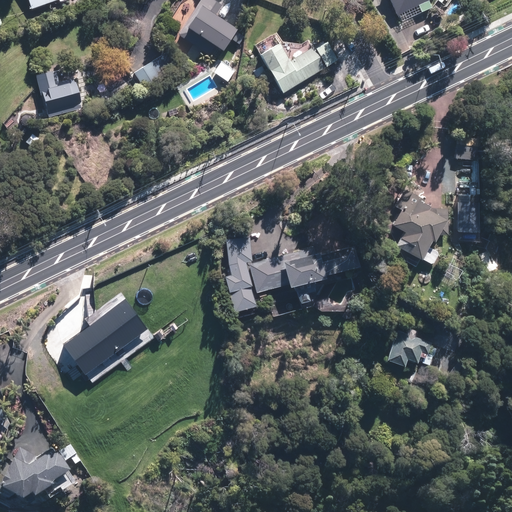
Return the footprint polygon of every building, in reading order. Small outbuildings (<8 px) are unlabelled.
[(56,0),(28,0),(31,9),(57,2),(56,0)] [(196,33),(224,50),(237,30),(210,12),(217,2),(214,0),(203,0),(181,35),(190,42),(196,33)] [(390,0),(399,21),(432,7),(430,1),(430,0),(390,0)] [(314,47),(290,61),(274,33),(255,44),(284,94),(340,60),(329,41),(315,49),(314,47)] [(167,52),(135,72),(145,88),(177,68),(167,52)] [(262,64),(252,70),(257,78),(267,72),(262,64)] [(56,72),(39,75),(48,117),(84,110),(77,80),(58,84),(56,72)] [(40,139),(32,133),(25,143),(32,149),(40,139)] [(394,224),(402,228),(394,243),(402,260),(415,265),(419,256),(432,262),(438,250),(427,245),(431,237),(436,239),(439,233),(447,234),(450,210),(429,208),(431,204),(420,199),(421,196),(404,188),(395,205),(401,208),(394,224)] [(248,237),(227,239),(231,273),(224,274),(235,311),(257,304),(254,293),(265,289),(273,315),(306,306),(304,300),(311,298),(306,280),(359,265),(352,241),(319,251),(318,245),(252,264),(248,237)] [(118,303),(64,343),(87,373),(141,333),(118,303)] [(430,347),(432,342),(415,336),(417,330),(400,324),(387,358),(405,365),(408,357),(418,361),(420,355),(426,357),(427,354),(433,356),(436,349),(430,347)] [(72,445),(59,453),(56,448),(42,456),(18,448),(2,488),(27,499),(30,492),(38,495),(45,490),(49,498),(76,483),(69,471),(64,461),(76,454),(72,445)]
